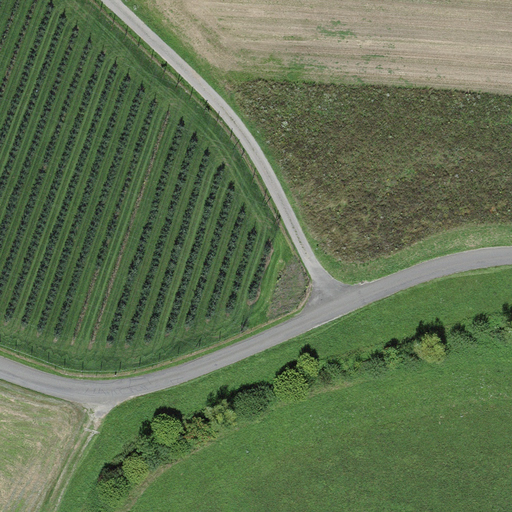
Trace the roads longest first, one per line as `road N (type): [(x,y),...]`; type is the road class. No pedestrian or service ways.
road 1 (unclassified): [(511,257),(424,274),(193,375),(103,394),(0,366)]
road 2 (track): [(114,0),(248,131),(334,310)]
road 3 (track): [(103,394),(51,511)]
